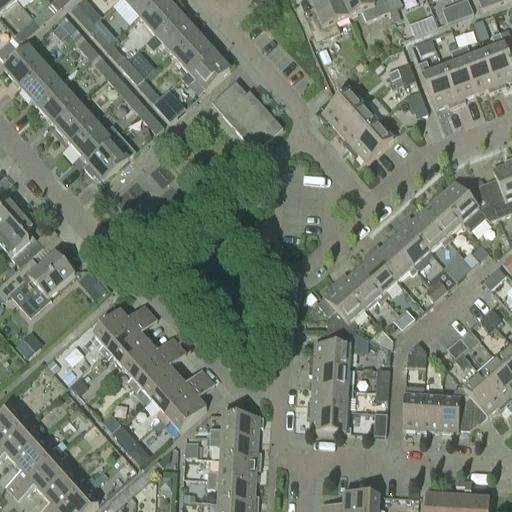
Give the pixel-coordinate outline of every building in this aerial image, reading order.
[(0,0),(0,20),(17,5),(11,0),(0,0)] [(58,16),(75,0),(62,0),(52,9),(58,16)] [(139,22),(163,0),(162,0),(126,0),(122,4),(139,22)] [(155,41),(180,19),(163,0),(139,22),(155,41)] [(336,28),(349,23),(339,0),(311,0),(309,1),(317,20),(307,24),(317,48),(340,38),(336,28)] [(385,6),(382,0),(339,0),(349,23),(362,17),(367,27),(390,17),(385,6)] [(382,0),(385,6),(390,17),(397,14),(403,11),(398,1),(399,0),(382,0)] [(482,14),(496,9),(492,0),(489,0),(478,4),(482,14)] [(492,0),(496,9),(509,4),(507,0),(492,0)] [(40,32),(58,16),(52,9),(34,25),(40,32)] [(88,35),(94,29),(77,10),(71,16),(88,35)] [(454,10),(442,14),(443,16),(448,29),(460,24),(454,10)] [(397,14),(390,17),(394,27),(401,24),(397,14)] [(443,16),(439,18),(444,30),(448,29),(443,16)] [(196,37),(180,19),(155,41),(146,49),(153,57),(162,49),(172,59),(196,37)] [(414,42),(437,32),(432,19),(408,30),(414,42)] [(74,46),(81,40),(64,22),(58,28),(74,46)] [(22,48),(40,32),(34,25),(16,41),(22,48)] [(480,46),(489,42),(482,25),(473,28),(480,46)] [(104,54),(111,48),(94,29),(88,35),(104,54)] [(299,92),(313,78),(266,31),(252,45),(299,92)] [(189,78),(213,56),(196,37),(172,59),(189,78)] [(511,63),(506,47),(502,38),(494,41),(498,52),(486,56),(501,94),(507,92),(506,88),(511,85),(511,63)] [(91,66),(98,60),(81,40),(74,46),(91,66)] [(0,61),(3,65),(22,48),(16,41),(0,55),(0,61)] [(415,49),(419,60),(435,54),(432,44),(415,49)] [(458,45),(449,49),(453,57),(462,54),(458,45)] [(121,72),(127,66),(111,48),(104,54),(121,72)] [(470,50),(462,54),(479,98),(488,94),(490,99),(501,94),(486,56),(474,61),(470,50)] [(21,93),(46,72),(29,53),(4,74),(21,93)] [(462,54),(453,57),(457,68),(446,72),(460,110),(466,108),(464,104),(479,98),(462,54)] [(189,78),(182,84),(188,90),(194,84),(206,96),(230,74),(213,56),(189,78)] [(107,83),(114,77),(98,60),(91,66),(107,83)] [(137,90),(143,84),(127,66),(121,72),(137,90)] [(460,110),(446,72),(433,77),(429,66),(420,70),(425,81),(423,82),(436,114),(448,110),(450,114),(460,110)] [(403,83),(414,79),(411,71),(400,75),(403,83)] [(38,113),(63,91),(46,72),(21,93),(38,113)] [(124,102),(131,96),(114,77),(107,83),(124,102)] [(406,91),(417,87),(414,79),(403,83),(406,91)] [(154,109),(160,104),(143,84),(137,90),(154,109)] [(236,88),(213,109),(257,158),(283,134),(249,97),(247,99),(236,88)] [(54,131),(79,109),(63,91),(38,113),(54,131)] [(140,121),(147,115),(131,96),(124,102),(140,121)] [(339,138),(370,110),(366,106),(362,109),(351,96),(321,123),(327,130),(330,127),(339,138)] [(418,125),(429,121),(422,101),(411,105),(418,125)] [(170,128),(177,122),(160,104),(154,109),(170,128)] [(71,149),(95,128),(79,109),(54,131),(71,149)] [(350,156),(381,130),(371,118),(374,115),(370,110),(339,138),(346,146),(344,148),(350,156)] [(157,140),(164,134),(147,115),(140,121),(157,140)] [(87,168),(112,146),(95,128),(71,149),(87,168)] [(381,130),(350,156),(355,162),(358,159),(368,170),(398,144),(394,139),(391,141),(381,130)] [(115,177),(129,165),(112,146),(87,168),(88,169),(84,173),(92,183),(97,179),(104,187),(115,177)] [(511,164),(505,167),(506,171),(494,176),(497,185),(480,191),(497,226),(511,219),(511,164)] [(497,226),(480,191),(468,202),(455,188),(445,197),(442,194),(435,200),(463,231),(463,230),(471,239),(487,225),(490,228),(497,226)] [(452,241),(463,231),(435,200),(429,206),(432,209),(422,217),(450,248),(454,244),(452,241)] [(0,239),(21,221),(9,207),(4,211),(0,206),(0,239)] [(445,252),(450,248),(422,217),(413,226),(410,223),(403,229),(431,259),(442,249),(445,252)] [(0,251),(20,274),(27,268),(43,255),(28,238),(33,234),(21,221),(0,239),(0,251)] [(420,270),(431,259),(403,229),(397,235),(400,238),(390,246),(418,277),(422,272),(420,270)] [(413,281),(418,277),(390,246),(381,255),(378,252),(371,258),(398,288),(410,277),(413,281)] [(480,253),(472,261),(480,268),(487,261),(480,253)] [(387,298),(398,288),(371,258),(365,263),(368,266),(359,275),(386,305),(390,301),(387,298)] [(35,277),(27,268),(20,274),(0,292),(0,300),(4,305),(18,293),(30,306),(41,296),(48,304),(74,281),(55,259),(35,277)] [(473,274),(480,268),(472,261),(472,260),(466,266),(473,274)] [(511,260),(503,269),(511,278),(511,276),(511,260)] [(467,280),(473,274),(466,266),(459,272),(467,280)] [(448,279),(457,288),(463,282),(455,273),(448,279)] [(490,295),(506,281),(499,273),(484,287),(490,295)] [(381,309),(386,305),(359,275),(348,284),(345,281),(340,286),(366,317),(378,306),(381,309)] [(329,322),(328,338),(356,340),(356,329),(355,327),(366,317),(340,286),(333,292),(336,296),(319,311),(329,322)] [(442,303),(448,298),(440,289),(434,294),(442,303)] [(435,309),(442,303),(434,294),(427,300),(435,309)] [(103,360),(149,318),(142,310),(127,324),(120,316),(94,339),(105,351),(100,356),(103,360)] [(495,331),(501,325),(493,316),(487,322),(495,331)] [(122,372),(148,348),(140,340),(156,325),(149,318),(103,360),(109,366),(113,362),(122,372)] [(410,332),(416,327),(408,318),(402,323),(410,332)] [(488,337),(495,331),(487,322),(480,328),(488,337)] [(403,338),(410,332),(402,323),(395,329),(403,338)] [(31,338),(16,353),(27,365),(43,350),(31,338)] [(358,340),(357,340),(356,340),(328,338),(327,352),(317,351),(316,364),(311,363),(311,372),(351,375),(352,359),(356,359),(358,340)] [(132,391),(178,350),(171,343),(156,357),(148,348),(122,372),(132,382),(127,386),(132,391)] [(463,361),(470,355),(461,345),(455,351),(463,361)] [(151,404),(177,381),(168,372),(184,357),(178,350),(132,391),(137,397),(142,394),(151,404)] [(417,365),(428,365),(428,361),(419,351),(411,358),(417,365)] [(457,367),(463,361),(455,351),(448,357),(457,367)] [(511,353),(502,362),(499,359),(494,363),(511,382),(511,353)] [(416,376),(417,365),(411,358),(407,361),(407,375),(416,376)] [(511,382),(494,363),(490,367),(493,371),(481,381),(509,412),(511,408),(511,382)] [(427,377),(428,365),(417,365),(416,376),(427,377)] [(350,391),(351,375),(311,372),(310,381),(314,381),(313,394),(354,397),(354,391),(350,391)] [(161,424),(207,382),(200,375),(185,390),(177,381),(151,404),(161,416),(157,420),(161,424)] [(503,417),(509,412),(481,381),(470,391),(467,388),(462,393),(471,403),(467,407),(475,433),(488,421),(490,423),(500,414),(503,417)] [(207,382),(161,424),(166,430),(171,426),(181,437),(207,414),(198,405),(214,390),(207,382)] [(78,383),(70,391),(78,400),(86,392),(78,383)] [(377,390),(377,398),(389,398),(389,391),(377,390)] [(403,437),(423,438),(425,404),(424,404),(425,393),(405,392),(403,437)] [(353,402),(354,397),(313,394),(313,407),(308,407),(307,416),(348,418),(349,402),(353,402)] [(388,408),(389,398),(377,398),(376,407),(388,408)] [(441,439),(443,405),(425,404),(423,438),(441,439)] [(475,433),(467,407),(443,405),(441,439),(459,441),(460,437),(471,437),(475,433)] [(35,411),(25,420),(30,425),(39,416),(35,411)] [(0,451),(30,425),(25,420),(21,424),(11,413),(0,422),(0,451)] [(347,433),(348,418),(307,416),(307,424),(312,425),(311,438),(351,441),(351,433),(347,433)] [(386,443),(388,421),(376,420),(374,443),(386,443)] [(210,441),(259,444),(259,433),(264,433),(264,423),(225,421),(224,434),(211,433),(210,441)] [(13,468),(39,445),(30,435),(35,430),(30,425),(0,451),(0,466),(7,461),(13,468)] [(129,438),(120,447),(127,454),(136,446),(129,438)] [(258,458),(259,444),(210,441),(210,451),(222,452),(221,465),(261,467),(262,459),(258,458)] [(13,500),(59,458),(54,453),(50,457),(39,445),(13,468),(23,478),(7,493),(13,500)] [(60,447),(54,453),(59,458),(65,453),(60,447)] [(138,448),(129,456),(141,470),(151,461),(138,448)] [(197,463),(198,448),(185,448),(184,462),(197,463)] [(42,500),(68,477),(60,468),(64,464),(59,458),(13,500),(20,507),(35,493),(42,500)] [(261,476),(261,467),(221,465),(220,477),(209,477),(208,485),(256,488),(257,476),(261,476)] [(144,479),(150,485),(164,473),(158,467),(144,479)] [(62,511),(87,490),(82,484),(78,488),(68,477),(42,500),(51,511),(49,511),(62,511)] [(144,479),(134,488),(139,495),(150,485),(144,479)] [(256,501),(256,488),(208,485),(207,494),(220,495),(219,508),(259,511),(259,502),(256,501)] [(134,488),(123,498),(129,504),(139,495),(134,488)] [(87,490),(62,511),(96,511),(97,511),(86,499),(91,495),(87,490)] [(471,501),(472,491),(457,490),(456,495),(466,496),(465,500),(471,501)] [(110,509),(112,511),(119,511),(129,504),(123,498),(110,509)] [(322,510),(321,511),(378,511),(379,502),(379,501),(344,499),(343,511),(322,510)] [(489,511),(490,506),(427,502),(425,511),(489,511)]
